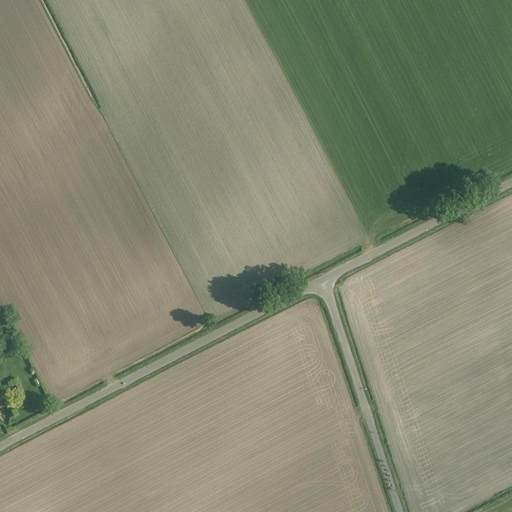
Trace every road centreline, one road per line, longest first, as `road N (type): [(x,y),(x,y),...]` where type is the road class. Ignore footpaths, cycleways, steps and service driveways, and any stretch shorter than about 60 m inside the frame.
road 1 (unclassified): [(0,444),(322,279)]
road 2 (unclassified): [(400,511),(322,279)]
road 3 (unclassified): [(322,279),(511,182)]
